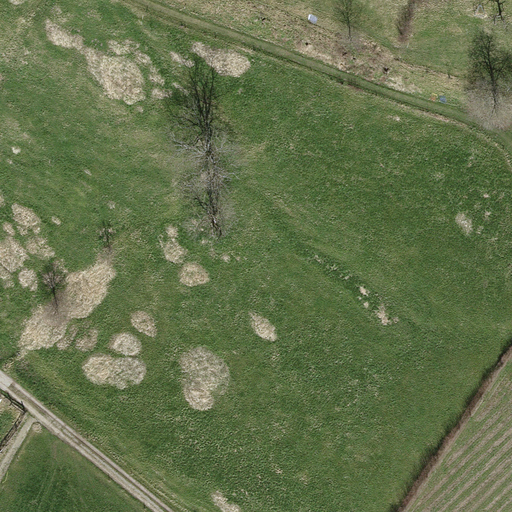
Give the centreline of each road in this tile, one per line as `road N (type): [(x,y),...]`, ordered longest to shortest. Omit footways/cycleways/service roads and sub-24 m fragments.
road 1 (track): [(130,0),(464,113),(511,144)]
road 2 (track): [(0,376),(165,511)]
